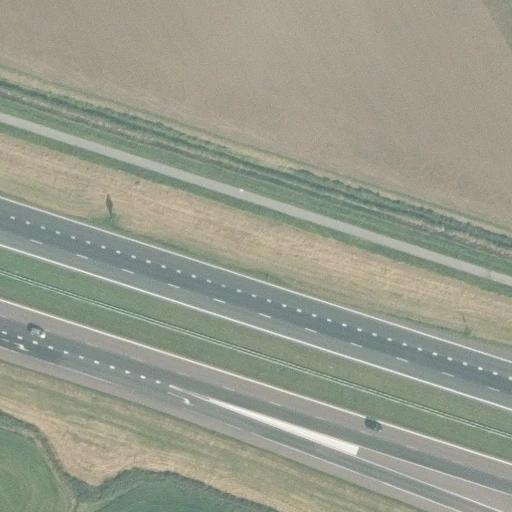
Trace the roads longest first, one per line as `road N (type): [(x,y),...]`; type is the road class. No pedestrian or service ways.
road 1 (motorway): [(504,393),(0,231)]
road 2 (motorway): [(171,373),(511,483)]
road 3 (motorway): [(171,373),(284,439),(475,511)]
road 4 (motorway): [(0,318),(171,373)]
